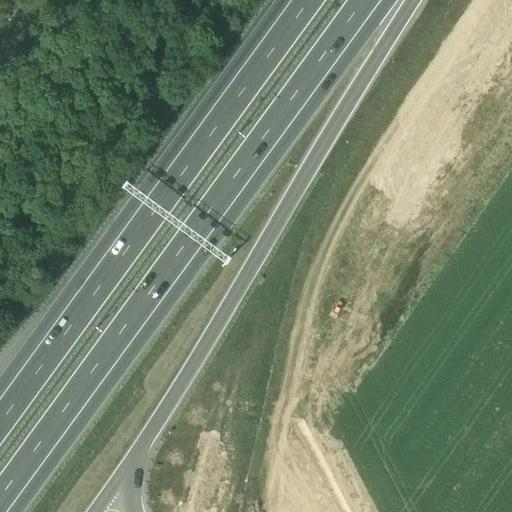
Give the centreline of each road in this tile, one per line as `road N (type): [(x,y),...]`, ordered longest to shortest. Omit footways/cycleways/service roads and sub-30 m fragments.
road 1 (motorway): [(0,508),(370,0)]
road 2 (track): [(484,0),(362,180),(311,287),(291,389),(356,511)]
road 3 (motorway): [(300,0),(0,410)]
road 4 (motorway): [(154,426),(376,55),(394,0)]
